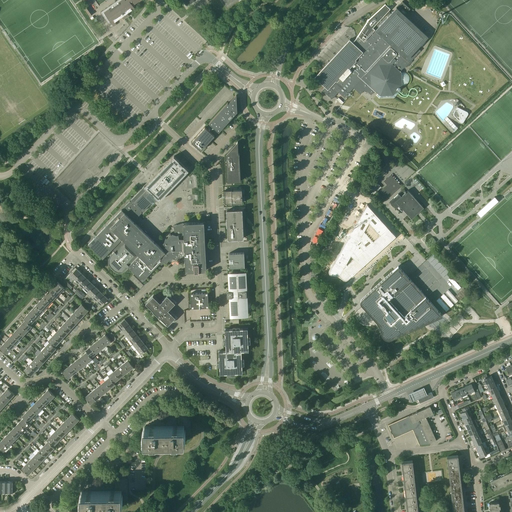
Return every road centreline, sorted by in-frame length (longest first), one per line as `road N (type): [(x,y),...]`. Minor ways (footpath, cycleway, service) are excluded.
road 1 (unknown): [(0,293),(42,265),(101,187),(223,58),(248,16),(277,0)]
road 2 (residential): [(182,142),(210,169),(219,329),(190,331),(168,349)]
road 3 (unclassified): [(65,212),(17,165),(27,153),(74,104),(115,139),(150,112)]
road 4 (unclassified): [(388,396),(368,360),(309,294),(302,179)]
road 5 (tertiary): [(267,329),(258,150)]
road 6 (unclassified): [(74,251),(168,349)]
road 7 (tertiary): [(388,396),(511,340)]
road 8 (residential): [(99,422),(54,379),(27,384),(0,364)]
